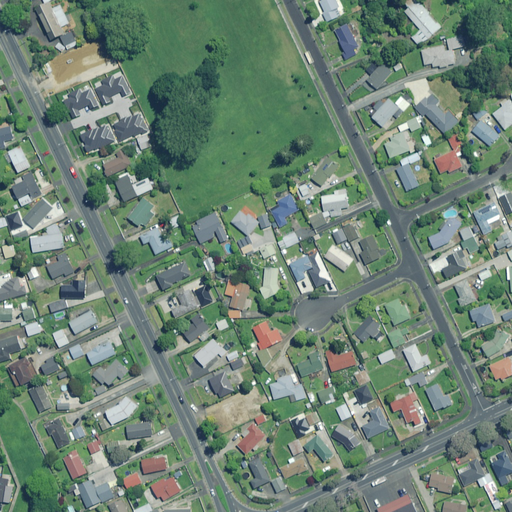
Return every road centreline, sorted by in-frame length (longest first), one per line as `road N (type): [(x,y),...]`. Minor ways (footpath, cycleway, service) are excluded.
road 1 (secondary): [(218,485),(0,23)]
road 2 (residential): [(395,223),(289,0)]
road 3 (tertiary): [(487,418),(289,511)]
road 4 (residential): [(487,418),(414,266)]
road 5 (residential): [(511,165),(395,223)]
